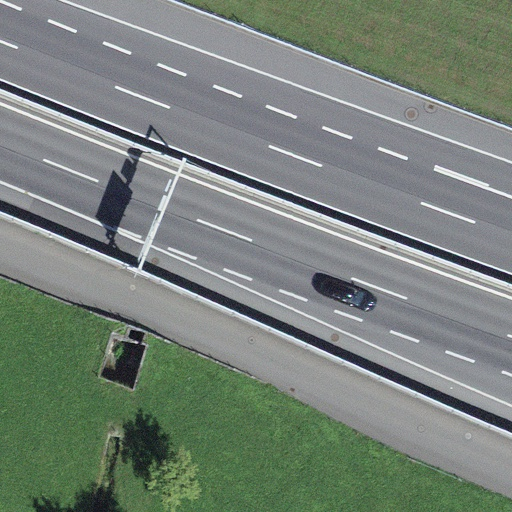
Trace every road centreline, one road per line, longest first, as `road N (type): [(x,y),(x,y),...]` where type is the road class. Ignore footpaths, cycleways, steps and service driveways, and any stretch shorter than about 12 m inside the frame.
road 1 (residential): [(0,238),(511,457)]
road 2 (motorway): [(511,235),(0,39)]
road 3 (motorway): [(0,142),(511,337)]
